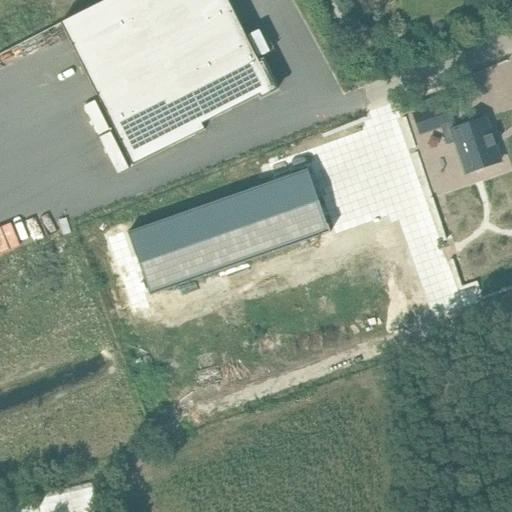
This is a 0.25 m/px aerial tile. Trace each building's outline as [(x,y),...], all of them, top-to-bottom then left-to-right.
[(105,0),(61,23),(133,166),(205,129),(202,124),(254,98),(259,95),(261,99),(278,90),(263,61),(259,63),(227,0),(105,0)] [(437,107),(414,115),(420,132),(440,125),(451,122),(452,121),(447,104),(445,99),(436,102),(437,107)] [(451,122),(440,125),(447,145),(456,141),(467,172),(500,161),(485,118),(476,121),(454,129),(451,122)] [(308,168),(128,231),(150,295),(331,232),(308,168)] [(99,511),(93,480),(0,501),(0,511),(99,511)]
